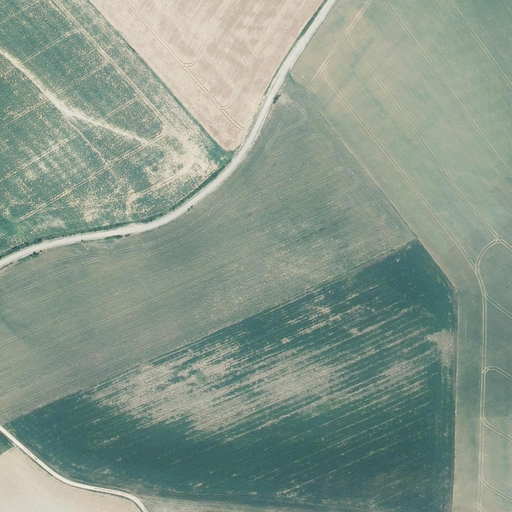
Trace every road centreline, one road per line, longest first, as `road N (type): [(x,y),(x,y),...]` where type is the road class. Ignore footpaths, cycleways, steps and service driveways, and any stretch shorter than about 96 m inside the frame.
road 1 (unclassified): [(333,0),(240,155),(201,196),(156,225),(0,264)]
road 2 (track): [(0,427),(54,474),(121,493),(146,511)]
